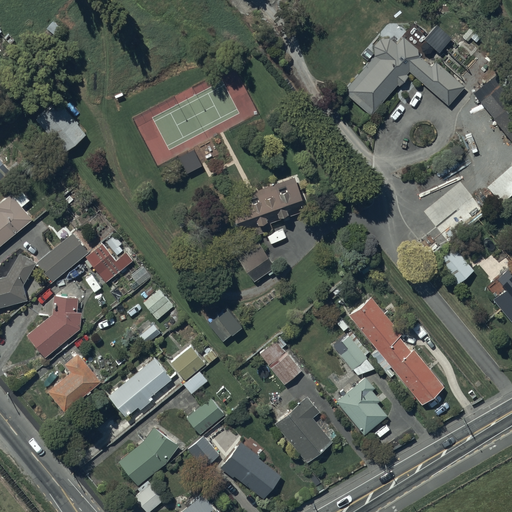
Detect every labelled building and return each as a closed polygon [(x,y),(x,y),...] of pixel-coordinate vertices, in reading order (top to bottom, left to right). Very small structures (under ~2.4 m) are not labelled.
[(52,20),(45,28),(54,36),(62,28),(52,20)] [(371,113),(397,82),(399,84),(409,74),(406,72),(409,69),(448,104),(464,84),(436,59),(431,64),(422,56),(418,56),(418,48),(403,34),(397,42),(390,36),(381,36),(374,44),(373,54),(343,90),(371,113)] [(59,101),(35,120),(63,154),(86,135),(59,101)] [(0,159),(0,175),(8,170),(0,159)] [(296,176),(230,198),(242,232),(256,227),(258,233),(273,228),(271,221),(308,208),(296,176)] [(19,186),(0,201),(0,244),(31,218),(20,205),(29,199),(19,186)] [(73,231),(37,261),(53,280),(89,250),(73,231)] [(115,235),(107,241),(117,254),(123,249),(120,245),(122,243),(115,235)] [(254,238),(233,253),(254,282),(275,268),(254,238)] [(85,256),(106,281),(133,259),(126,251),(116,259),(102,242),(85,256)] [(435,261),(455,284),(473,270),(453,246),(435,261)] [(6,277),(0,278),(0,309),(27,301),(22,285),(35,264),(19,254),(6,277)] [(151,275),(143,265),(131,275),(138,284),(151,275)] [(493,298),(511,320),(511,267),(511,266),(497,277),(506,287),(493,298)] [(160,288),(143,302),(157,318),(173,305),(160,288)] [(45,356),(80,327),(81,310),(78,310),(78,295),(54,294),(54,309),(52,309),(52,312),(26,334),(45,356)] [(361,308),(349,315),(422,404),(435,397),(445,386),(414,347),(411,350),(401,336),(403,334),(372,295),(361,308)] [(242,325),(228,307),(216,318),(214,316),(206,322),(221,340),(229,333),(230,335),(242,325)] [(154,323),(139,335),(145,343),(160,331),(154,323)] [(351,330),(332,345),(356,374),(374,368),(365,358),(367,356),(365,353),(368,351),(351,330)] [(278,338),(258,354),(283,385),(300,371),(299,369),(301,367),(278,338)] [(203,356),(209,362),(217,355),(207,344),(203,348),(207,352),(203,356)] [(191,345),(171,362),(185,379),(205,362),(191,345)] [(77,352),(64,363),(71,370),(48,389),(64,410),(101,380),(77,352)] [(154,357),(108,397),(124,417),(137,407),(140,410),(153,398),(152,396),(173,378),(154,357)] [(200,370),(184,383),(192,393),(208,380),(200,370)] [(335,402),(363,436),(387,416),(377,403),(379,401),(371,391),(373,389),(364,378),(345,394),(342,391),(338,394),(341,397),(335,402)] [(306,395),(276,420),(307,460),(332,440),(313,416),(319,411),(306,395)] [(211,397),(186,417),(201,433),(225,414),(211,397)] [(138,484),(165,462),(178,443),(153,425),(142,439),(117,461),(138,484)] [(218,454),(203,436),(186,450),(201,469),(218,454)] [(241,440),(220,466),(233,476),(234,474),(264,497),(282,475),(260,457),(261,456),(258,453),(242,441),(241,440)] [(134,496),(147,511),(164,498),(151,482),(134,496)] [(214,511),(202,496),(181,511),(214,511)]
